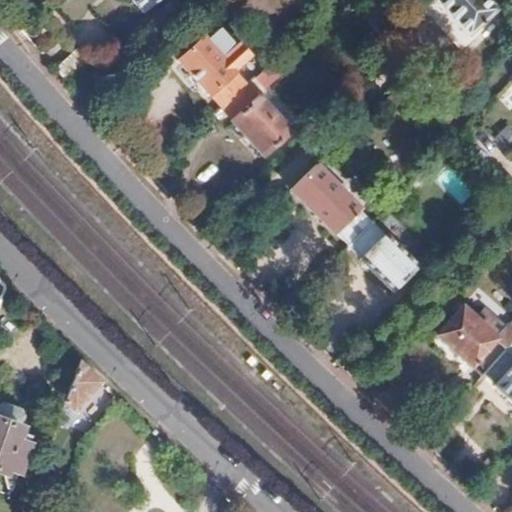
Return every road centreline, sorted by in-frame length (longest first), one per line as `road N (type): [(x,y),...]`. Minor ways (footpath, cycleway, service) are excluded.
road 1 (residential): [(0,50),(252,321),(465,511)]
road 2 (residential): [(0,249),(275,511)]
